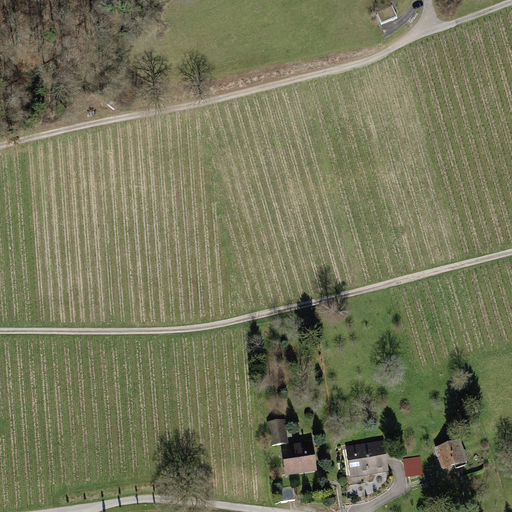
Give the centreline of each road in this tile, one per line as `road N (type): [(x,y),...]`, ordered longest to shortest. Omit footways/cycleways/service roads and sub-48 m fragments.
road 1 (track): [(511,250),(236,322),(0,331)]
road 2 (track): [(433,30),(299,78),(0,145)]
road 3 (unclassified): [(62,511),(139,499),(265,511)]
